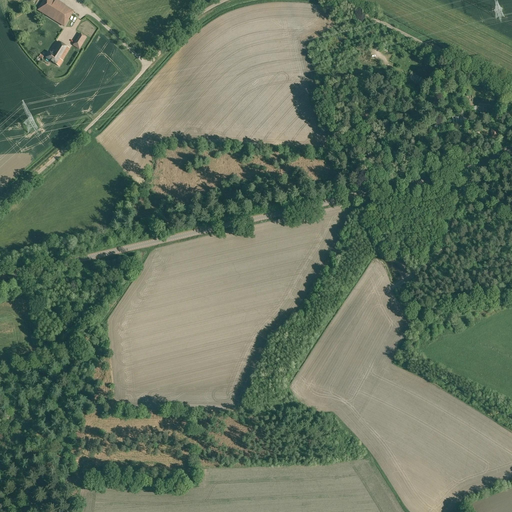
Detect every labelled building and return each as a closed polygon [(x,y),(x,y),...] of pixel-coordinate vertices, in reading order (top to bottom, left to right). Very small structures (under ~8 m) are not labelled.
[(41,0),(39,5),(67,21),(72,14),(48,0),(41,0)] [(74,44),(80,48),(87,38),(81,34),(74,44)] [(46,58),(59,67),(63,61),(62,60),(69,48),(58,41),(53,50),(52,49),(50,52),(46,58)] [(397,58),(395,59),(391,52),(386,55),(395,71),(400,68),(399,66),(401,65),(397,58)] [(399,53),(396,56),(402,62),(405,59),(399,53)] [(410,80),(421,86),(424,80),(415,75),(415,74),(413,73),(412,72),(409,77),(411,78),(410,80)]
